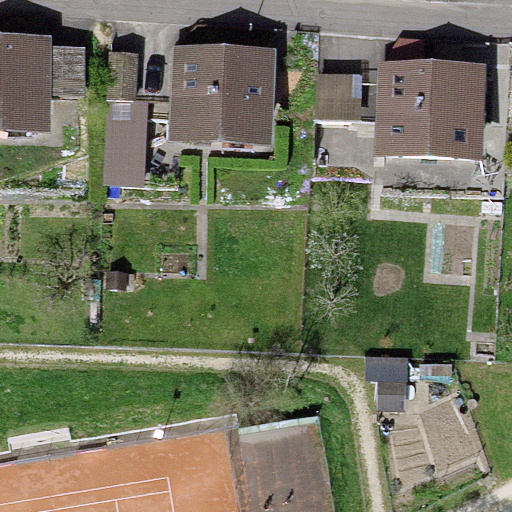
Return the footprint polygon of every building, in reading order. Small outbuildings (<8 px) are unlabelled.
[(51,52),(51,42),(0,41),(0,139),(49,140),(49,98),(82,98),(82,52),(51,52)] [(273,56),(184,54),(184,143),(270,151),(273,56)] [(167,60),(108,58),(109,106),(166,100),(167,60)] [(481,71),(377,70),(376,163),(481,164),(481,71)] [(358,80),(316,80),(316,125),(358,125),(358,80)] [(139,135),(106,134),(105,195),(138,196),(139,135)]
